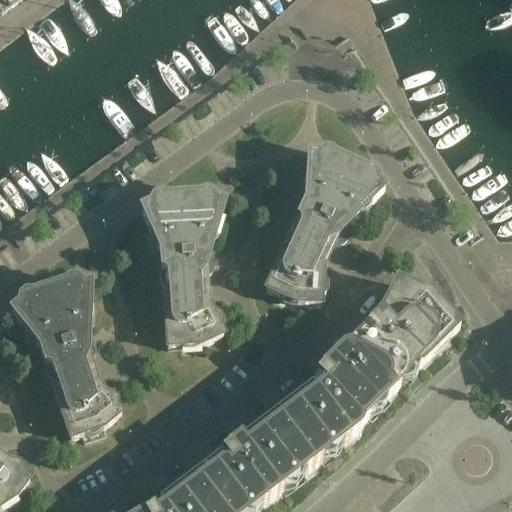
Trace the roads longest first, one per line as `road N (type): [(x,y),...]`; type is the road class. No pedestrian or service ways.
road 1 (residential): [(0,290),(259,102),(291,90),(328,95),(351,109),(411,206)]
road 2 (residential): [(90,511),(345,313),(411,206)]
road 3 (residential): [(328,511),(484,368)]
road 4 (residential): [(507,349),(411,206)]
